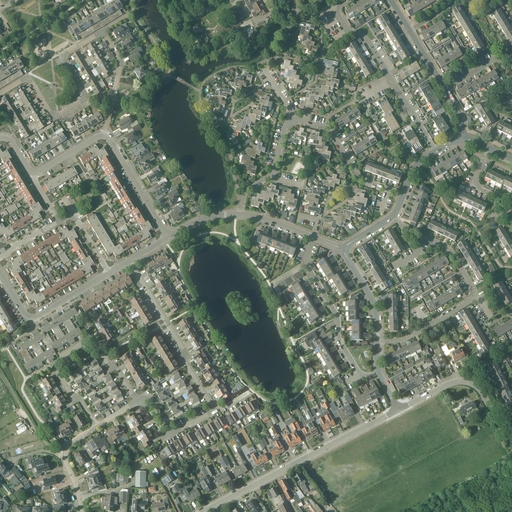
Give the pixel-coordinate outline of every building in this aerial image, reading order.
[(113,1),(118,10),(123,8),(121,5),(124,4),(121,0),(114,0),(113,1)] [(243,0),(245,2),(248,8),(250,11),(251,13),(253,16),(260,12),(262,16),(267,13),(259,0),(243,0)] [(371,7),(366,0),(365,0),(361,3),(365,10),(371,7)] [(421,0),(416,3),(421,11),(426,7),(421,0)] [(112,1),(107,3),(113,13),(118,10),(113,1),(112,1)] [(107,3),(103,6),(109,16),(113,13),(107,3)] [(365,10),(361,3),(356,6),(360,13),(365,10)] [(416,3),(411,6),(416,14),(421,11),(416,3)] [(103,6),(98,9),(104,19),(109,16),(103,6)] [(360,13),(356,6),(351,9),(355,16),(360,13)] [(416,14),(411,6),(406,9),(410,17),(416,14)] [(455,16),(463,12),(460,6),(452,11),(455,16)] [(503,15),(501,12),(505,10),(504,8),(492,15),(496,20),(503,15)] [(98,9),(94,12),(95,14),(100,22),(104,19),(98,9)] [(347,15),(345,16),(348,21),(349,20),(350,20),(354,17),(355,18),(356,18),(355,17),(355,16),(351,9),(345,12),(347,15)] [(466,17),(463,12),(455,16),(458,21),(466,17)] [(507,13),(503,15),(496,20),(499,25),(506,20),(504,17),(508,15),(507,13)] [(95,14),(90,17),(95,24),(100,22),(95,14)] [(381,24),(389,20),(385,14),(378,19),(381,24)] [(243,19),(240,15),(216,29),(220,37),(241,25),(239,21),(242,20),(243,22),(244,22),(243,19)] [(90,17),(86,19),(90,27),(95,24),(90,17)] [(469,22),(466,17),(458,21),(462,27),(469,22)] [(506,20),(499,25),(502,30),(509,26),(509,25),(507,22),(511,20),(510,18),(506,20)] [(86,19),(81,22),(86,30),(90,27),(86,19)] [(392,25),(389,20),(381,24),(384,30),(392,25)] [(306,29),(305,33),(309,34),(310,30),(314,31),(316,25),(312,24),(311,26),(309,25),(310,22),(303,21),(302,24),(300,23),(299,27),(301,28),(306,29)] [(436,25),(441,32),(446,29),(442,21),(436,25)] [(81,22),(76,25),(81,33),(86,30),(81,22)] [(469,22),(462,27),(465,32),(472,27),(469,22)] [(75,23),(68,27),(72,35),(75,33),(76,36),(81,33),(76,25),(75,23)] [(511,23),(509,25),(509,26),(502,30),(505,35),(511,31),(511,29),(511,27),(511,26),(511,23)] [(121,26),(112,32),(117,39),(119,37),(121,39),(125,37),(130,34),(128,29),(125,24),(121,27),(121,26)] [(392,25),(384,30),(387,35),(395,30),(392,25)] [(442,34),(441,32),(436,25),(431,28),(436,35),(437,38),(442,34)] [(475,32),(472,27),(465,32),(468,37),(475,32)] [(306,29),(301,28),(299,36),(300,36),(303,37),(304,37),(308,38),(308,37),(309,34),(305,33),(306,29)] [(431,28),(426,31),(431,38),(436,35),(431,28)] [(395,30),(387,35),(390,40),(398,36),(395,30)] [(431,38),(426,31),(421,34),(425,42),(431,38)] [(478,37),(475,32),(468,37),(471,42),(478,37)] [(131,37),(130,35),(125,38),(127,41),(120,45),(124,52),(133,46),(130,42),(134,40),(131,37)] [(304,37),(303,37),(300,36),(299,39),(301,40),(300,40),(300,43),(300,44),(301,44),(305,45),(306,46),(307,42),(311,43),(311,42),(312,38),(308,37),(308,38),(304,37)] [(398,36),(390,40),(394,45),(401,41),(398,36)] [(358,47),(356,44),(357,43),(357,44),(362,42),(359,37),(353,41),(354,42),(347,47),(350,52),(358,47)] [(482,42),(478,37),(471,42),(474,47),(482,42)] [(401,41),(394,45),(397,51),(404,46),(401,41)] [(306,46),(305,45),(304,49),(308,50),(309,50),(310,46),(314,47),(315,43),(311,42),(311,43),(307,42),(306,46)] [(485,48),(482,42),(474,47),(477,52),(481,50),(483,49),(485,48)] [(83,49),(85,53),(85,52),(86,52),(89,50),(91,53),(97,49),(94,43),(83,49)] [(363,44),(358,47),(350,52),(354,57),(361,53),(361,52),(359,49),(364,46),(363,44)] [(309,50),(308,50),(307,54),(312,55),(313,51),(317,52),(318,48),(314,47),(310,46),(309,50)] [(407,51),(404,46),(397,51),(400,56),(407,51)] [(140,47),(139,47),(133,51),(134,54),(128,57),(132,64),(141,58),(139,55),(143,52),(140,47)] [(453,52),(457,59),(463,56),(458,48),(453,52)] [(83,50),(72,56),(76,62),(82,58),(81,55),(85,53),(83,49),(83,50)] [(89,58),(88,58),(90,61),(101,54),(97,49),(91,53),(92,56),(89,58)] [(366,49),(361,52),(361,53),(354,57),(357,62),(364,58),(362,54),(367,51),(366,49)] [(407,51),(400,56),(403,61),(411,56),(407,51)] [(453,52),(448,55),(452,62),(457,59),(453,52)] [(101,54),(90,61),(92,64),(96,61),(97,64),(104,60),(101,54)] [(369,54),(364,58),(357,62),(360,68),(367,63),(365,60),(371,56),(369,54)] [(282,57),(282,58),(281,60),(284,61),(290,62),(290,66),(294,67),(295,63),(299,64),(300,58),(296,57),(296,59),(287,57),(288,55),(285,55),(284,58),(282,57)] [(448,55),(442,58),(447,65),(452,62),(448,55)] [(18,60),(17,58),(16,59),(14,60),(13,60),(12,61),(13,63),(18,71),(23,68),(18,60)] [(82,58),(76,62),(79,67),(90,61),(88,58),(84,61),(82,58)] [(447,65),(442,58),(437,61),(438,62),(442,69),(447,65)] [(331,67),(335,68),(335,66),(336,66),(337,66),(338,65),(338,63),(324,59),(322,65),(326,66),(325,70),(330,71),(331,67)] [(95,69),(97,72),(108,66),(104,60),(97,64),(99,67),(96,69),(95,69)] [(373,60),(367,63),(360,68),(363,73),(370,68),(368,65),(374,61),(373,60)] [(90,61),(79,67),(82,73),(83,73),(89,69),(87,66),(91,64),(92,64),(90,61)] [(290,66),(290,62),(284,61),(282,69),(284,69),(285,70),(288,70),(293,71),(294,67),(290,66)] [(413,64),(418,72),(421,70),(417,62),(413,64)] [(13,63),(9,66),(13,73),(18,71),(13,63)] [(413,64),(409,67),(414,74),(418,72),(413,64)] [(376,65),(370,68),(363,73),(366,78),(374,73),(371,70),(377,67),(376,65)] [(9,76),(4,68),(3,66),(0,68),(0,72),(4,79),(9,76)] [(9,66),(4,68),(9,76),(13,73),(9,66)] [(108,66),(97,72),(99,75),(103,73),(104,75),(104,76),(106,78),(111,75),(109,73),(111,71),(108,66)] [(330,71),(325,70),(324,74),(328,75),(329,75),(333,76),(334,72),(335,68),(331,67),(330,71)] [(414,74),(409,67),(405,69),(410,77),(414,74)] [(89,69),(83,73),(86,79),(97,72),(95,69),(91,72),(89,69)] [(137,72),(135,73),(137,77),(139,80),(146,76),(142,69),(140,70),(137,69),(137,70),(136,70),(137,71),(137,72)] [(410,77),(405,69),(402,71),(407,79),(410,77)] [(285,70),(285,73),(287,73),(286,78),(290,79),(291,75),(296,76),(297,72),(293,71),(288,70),(285,70)] [(402,71),(398,73),(403,81),(407,79),(402,71)] [(489,73),(489,74),(494,82),(494,81),(496,80),(499,78),(501,77),(498,72),(496,73),(494,71),(491,72),(489,73)] [(97,72),(86,79),(89,84),(96,80),(95,78),(98,75),(99,75),(97,72)] [(245,72),(243,78),(244,78),(243,82),(247,83),(251,84),(253,76),(248,75),(249,73),(245,72)] [(328,75),(327,79),(330,80),(331,80),(335,81),(336,81),(338,73),(334,72),(333,76),(329,75),(328,75)] [(403,81),(398,73),(394,76),(399,84),(403,81)] [(485,76),(484,76),(489,85),(494,82),(489,74),(485,76)] [(299,81),(300,77),(296,76),(291,75),(290,79),(289,83),(291,84),(291,83),(293,84),(294,84),(295,80),(299,81)] [(480,79),(485,87),(489,85),(484,76),(480,79)] [(240,77),(239,78),(237,77),(236,77),(235,78),(235,79),(235,80),(239,81),(238,85),(242,86),(246,87),(247,83),(243,82),(244,78),(243,78),(240,77)] [(475,82),(479,90),(480,90),(485,87),(480,79),(476,81),(475,82)] [(96,80),(89,84),(93,90),(104,84),(104,83),(102,80),(101,81),(99,82),(98,83),(96,80)] [(235,80),(234,84),(235,84),(233,88),(237,89),(241,90),(242,86),(238,85),(239,81),(235,80)] [(299,81),(295,80),(294,84),(293,84),(291,83),(291,84),(290,87),(292,87),(292,88),(296,89),(297,88),(300,89),(301,86),(303,82),(299,81)] [(331,80),(330,83),(330,84),(335,85),(334,89),(338,90),(340,82),(336,81),(335,81),(331,80)] [(422,91),(430,87),(427,83),(428,83),(427,82),(427,81),(422,84),(419,86),(420,88),(420,87),(422,91)] [(470,84),(475,92),(479,90),(475,82),(474,81),(470,84)] [(326,82),(325,86),(325,87),(330,88),(329,92),(331,93),(333,93),(334,89),(335,85),(330,84),(330,83),(326,82)] [(466,86),(465,87),(470,95),(471,95),(475,92),(470,84),(469,82),(466,83),(468,85),(466,86)] [(104,84),(93,90),(96,96),(103,92),(101,89),(106,86),(104,83),(104,84)] [(230,83),(229,87),(228,91),(232,92),(233,92),(236,93),(237,89),(233,88),(235,84),(234,84),(230,83)] [(221,89),(224,89),(225,89),(224,94),(228,95),(232,96),(233,92),(232,92),(228,91),(229,87),(224,85),(222,87),(221,89)] [(322,85),(320,89),(320,90),(325,91),(324,95),(328,96),(329,98),(330,97),(331,93),(329,92),(330,88),(325,87),(325,86),(322,85)] [(12,93),(11,93),(13,96),(17,94),(19,96),(26,92),(22,86),(22,87),(20,88),(12,93)] [(432,90),(430,87),(422,91),(424,95),(432,90)] [(461,89),(466,98),(470,95),(465,87),(461,89)] [(215,95),(218,96),(218,97),(223,97),(223,98),(227,99),(228,95),(224,94),(225,89),(224,89),(221,89),(220,88),(219,92),(216,91),(215,95)] [(317,88),(316,92),(316,93),(320,94),(319,98),(323,99),(324,95),(325,91),(320,90),(320,89),(317,88)] [(458,91),(456,92),(458,95),(461,100),(461,101),(466,98),(461,89),(459,88),(458,89),(457,89),(458,91)] [(265,97),(270,98),(271,95),(262,92),(263,90),(259,89),(257,96),(261,97),(260,100),(264,101),(265,97)] [(434,94),(432,90),(424,95),(427,99),(434,94)] [(312,91),(311,95),(311,96),(315,96),(314,101),(318,102),(319,98),(320,94),(316,93),(316,92),(312,91)] [(21,99),(16,101),(18,104),(29,98),(26,92),(19,96),(21,99)] [(11,93),(1,99),(4,105),(11,101),(9,98),(13,96),(11,93)] [(311,96),(311,95),(307,94),(306,98),(310,99),(309,103),(313,104),(314,101),(315,96),(311,96)] [(436,98),(434,94),(427,99),(429,103),(436,98)] [(223,98),(223,97),(218,97),(218,96),(215,95),(214,95),(212,104),(216,104),(217,105),(218,100),(222,102),(222,101),(223,98)] [(264,101),(260,100),(259,104),(263,105),(267,106),(269,102),(270,98),(265,97),(264,101)] [(379,105),(387,101),(385,97),(377,102),(379,105)] [(29,98),(18,104),(20,107),(24,105),(26,108),(33,103),(29,98)] [(310,99),(306,98),(305,102),(301,101),(299,107),(303,108),(304,106),(312,108),(313,104),(309,103),(310,99)] [(439,101),(436,98),(429,103),(431,106),(439,101)] [(216,105),(215,108),(220,109),(221,106),(225,106),(226,102),(222,101),(222,102),(218,100),(217,105),(216,105)] [(11,101),(4,105),(8,111),(18,104),(16,101),(12,104),(11,101)] [(389,104),(387,101),(379,105),(382,109),(389,104)] [(439,101),(431,106),(433,110),(441,105),(439,101)] [(263,105),(262,109),(267,110),(270,111),(271,111),(273,103),(269,102),(267,106),(263,105)] [(27,110),(23,113),(25,116),(36,109),(33,103),(26,108),(27,110)] [(476,108),(473,110),(476,115),(476,114),(479,113),(489,107),(491,105),(490,103),(485,106),(484,103),(482,105),(481,103),(480,103),(475,106),(476,108)] [(18,104),(8,111),(11,117),(18,112),(16,110),(20,107),(18,104)] [(392,108),(389,104),(382,109),(384,113),(392,108)] [(441,105),(433,110),(435,114),(443,109),(441,105)] [(479,113),(476,114),(479,119),(482,118),(490,113),(488,110),(490,109),(491,109),(492,109),(492,108),(491,105),(489,107),(479,113)] [(220,109),(215,108),(214,112),(214,113),(217,117),(222,119),(223,116),(226,117),(228,111),(224,110),(225,106),(221,106),(220,109)] [(265,118),(266,112),(270,113),(270,111),(267,110),(262,109),(258,108),(257,112),(262,113),(261,117),(265,118)] [(351,111),(356,119),(361,115),(357,108),(351,111)] [(381,114),(383,118),(386,116),(391,113),(392,113),(394,112),(392,108),(384,113),(381,114)] [(36,109),(25,116),(27,119),(31,116),(33,119),(40,115),(36,109)] [(445,113),(443,109),(435,114),(438,117),(441,115),(441,116),(445,113)] [(257,112),(254,111),(253,115),(257,116),(256,120),(260,121),(261,117),(262,113),(257,112)] [(356,119),(351,111),(346,114),(351,122),(356,119)] [(18,112),(11,117),(14,122),(25,116),(23,113),(19,115),(18,112)] [(98,113),(93,116),(98,124),(102,121),(98,113)] [(391,113),(386,116),(383,118),(386,122),(393,117),(391,113)] [(490,113),(482,118),(484,122),(493,117),(490,113)] [(249,114),(248,118),(252,119),(251,123),(255,124),(256,120),(257,116),(253,115),(249,114)] [(346,114),(341,117),(345,125),(351,122),(346,114)] [(34,121),(30,124),(32,127),(43,120),(40,115),(33,119),(34,121)] [(438,117),(433,120),(435,124),(443,119),(441,116),(441,115),(438,117)] [(25,116),(14,122),(18,128),(25,124),(23,121),(27,119),(25,116)] [(93,116),(88,119),(93,127),(98,124),(93,116)] [(493,117),(484,122),(487,127),(496,122),(494,119),(496,118),(494,116),(493,117)] [(87,117),(82,119),(84,121),(88,129),(93,127),(88,119),(87,117)] [(128,117),(118,123),(120,126),(120,127),(121,128),(122,130),(125,129),(127,127),(129,130),(142,122),(140,120),(137,122),(137,121),(132,124),(131,122),(131,120),(130,119),(128,117)] [(244,117),(243,120),(243,121),(247,122),(246,126),(249,127),(250,127),(251,123),(252,119),(248,118),(244,117)] [(345,125),(341,117),(335,121),(340,128),(345,125)] [(396,121),(393,117),(386,122),(388,126),(396,121)] [(239,119),(238,123),(238,124),(242,125),(242,129),(248,130),(249,127),(246,126),(247,122),(243,121),(243,120),(239,119)] [(445,123),(443,119),(435,124),(437,127),(445,123)] [(43,120),(32,127),(34,130),(38,127),(40,130),(47,126),(46,126),(45,124),(43,120)] [(84,121),(79,124),(84,132),(88,129),(84,121)] [(396,121),(388,126),(390,129),(398,125),(396,121)] [(77,125),(75,127),(79,135),(84,132),(79,124),(78,122),(76,123),(77,125)] [(234,122),(233,126),(233,127),(238,128),(237,132),(241,133),(242,129),(242,125),(238,124),(238,123),(234,122)] [(503,133),(507,125),(502,122),(498,130),(503,133)] [(447,126),(445,123),(437,127),(440,131),(447,126)] [(25,124),(18,128),(21,133),(32,127),(30,124),(26,126),(25,124)] [(233,127),(233,126),(229,125),(227,134),(232,135),(231,137),(235,138),(237,132),(238,128),(233,127)] [(400,128),(398,125),(390,129),(393,133),(400,128)] [(511,127),(507,125),(503,133),(508,135),(511,127)] [(450,130),(447,126),(440,131),(444,138),(449,135),(448,133),(447,132),(449,130),(450,130)] [(32,127),(21,133),(25,139),(32,135),(30,132),(34,130),(32,127)] [(75,127),(70,130),(74,138),(79,135),(75,127)] [(405,135),(413,131),(410,127),(402,131),(405,135)] [(300,128),(299,132),(299,133),(298,137),(302,138),(300,145),(301,145),(302,141),(305,142),(307,135),(306,134),(307,129),(305,128),(304,129),(300,128)] [(129,134),(124,138),(128,145),(130,144),(130,145),(131,146),(133,145),(136,143),(135,142),(134,141),(137,139),(133,132),(134,132),(132,129),(128,131),(130,134),(129,134)] [(310,130),(307,129),(306,134),(307,135),(305,142),(307,138),(310,139),(309,140),(313,141),(313,140),(317,141),(319,137),(320,133),(316,132),(316,131),(313,130),(312,136),(309,135),(310,130)] [(295,131),(294,135),(294,136),(293,140),(298,141),(297,141),(296,144),(300,145),(302,138),(298,137),(299,133),(299,132),(295,131)] [(413,131),(405,135),(407,139),(415,134),(413,131)] [(61,133),(56,136),(61,144),(66,141),(61,133)] [(377,143),(373,135),(372,133),(366,137),(368,138),(372,146),(377,143)] [(292,144),(296,145),(296,144),(297,141),(298,141),(293,140),(294,136),(294,135),(291,135),(290,134),(288,143),(287,146),(291,147),(292,144)] [(417,138),(415,134),(407,139),(409,143),(417,138)] [(56,136),(52,139),(56,146),(61,144),(56,136)] [(313,140),(313,141),(312,145),(316,146),(316,145),(321,146),(322,142),(323,138),(319,137),(317,141),(313,140)] [(368,138),(362,141),(367,149),(372,146),(368,138)] [(419,142),(417,138),(409,143),(411,147),(419,142)] [(46,139),(41,142),(42,144),(47,152),(52,149),(47,141),(46,139)] [(52,139),(47,141),(52,149),(56,146),(52,139)] [(367,149),(362,141),(357,145),(362,152),(367,149)] [(316,145),(316,146),(315,150),(319,150),(324,151),(324,147),(325,147),(326,143),(322,142),(321,146),(316,145)] [(419,142),(411,147),(414,150),(422,145),(419,142)] [(258,143),(257,147),(258,147),(257,151),(261,152),(264,153),(266,145),(258,143)] [(354,144),(355,146),(352,148),(356,155),(362,152),(357,145),(356,143),(354,144)] [(36,144),(31,147),(32,148),(38,158),(42,155),(38,147),(36,144)] [(42,144),(38,147),(42,155),(47,152),(42,144)] [(88,152),(92,160),(97,157),(100,162),(108,157),(105,152),(107,151),(104,147),(102,148),(103,149),(99,151),(98,151),(96,147),(97,147),(96,144),(91,147),(93,149),(88,152)] [(141,144),(140,145),(131,150),(136,157),(141,154),(142,157),(148,153),(147,150),(146,151),(141,144)] [(422,145),(414,150),(416,154),(424,149),(422,145)] [(253,146),(252,150),(253,150),(252,154),(256,155),(259,156),(261,152),(257,151),(258,147),(257,147),(253,146)] [(319,150),(318,154),(322,155),(326,156),(327,152),(328,152),(329,148),(325,147),(324,147),(324,151),(319,150)] [(0,159),(1,159),(4,164),(11,160),(11,159),(8,155),(10,153),(8,149),(5,151),(6,151),(2,153),(0,150),(0,149),(0,148),(0,159)] [(32,148),(25,152),(30,159),(31,158),(33,160),(38,158),(32,148)] [(456,148),(454,149),(458,155),(462,162),(468,159),(463,151),(460,154),(456,148)] [(256,155),(252,154),(253,150),(252,150),(248,149),(247,154),(244,153),(243,156),(247,157),(251,158),(255,159),(256,155)] [(451,151),(449,152),(453,158),(457,165),(462,162),(458,155),(454,149),(458,155),(454,157),(451,151)] [(88,152),(83,155),(88,162),(92,160),(88,152)] [(322,155),(321,159),(329,161),(331,153),(328,152),(327,152),(326,156),(322,155)] [(453,158),(449,160),(446,154),(444,155),(448,161),(452,168),(457,165),(453,158),(449,152),(453,158)] [(140,167),(143,171),(150,167),(151,165),(149,162),(150,160),(153,157),(151,153),(143,158),(144,160),(140,162),(140,164),(141,167),(140,167)] [(83,155),(79,158),(80,161),(83,165),(86,164),(86,163),(87,165),(88,164),(89,164),(88,162),(83,155)] [(247,157),(243,156),(241,164),(244,165),(245,165),(246,160),(250,162),(250,161),(251,158),(247,157)] [(100,162),(103,166),(110,162),(111,162),(108,157),(100,162)] [(448,161),(447,161),(444,163),(441,157),(439,158),(442,164),(447,171),(452,168),(448,161)] [(11,160),(4,164),(6,169),(14,164),(11,160)] [(245,165),(244,165),(243,168),(247,169),(248,170),(249,165),(253,167),(253,166),(254,162),(250,161),(250,162),(246,160),(245,165)] [(365,170),(371,173),(374,165),(375,163),(369,160),(368,162),(368,163),(365,162),(364,167),(366,168),(365,170)] [(442,164),(439,166),(436,160),(434,161),(437,167),(442,174),(447,171),(442,164)] [(110,162),(103,166),(106,171),(113,166),(111,162),(110,162)] [(437,167),(434,169),(433,168),(434,167),(432,163),(427,166),(430,172),(435,179),(435,178),(437,178),(442,174),(437,167)] [(14,164),(6,169),(9,173),(17,169),(14,164)] [(248,170),(247,169),(246,173),(251,175),(252,171),(256,172),(257,167),(253,166),(253,167),(249,165),(248,170)] [(374,165),(371,173),(376,175),(379,167),(378,166),(374,165)] [(113,166),(106,171),(109,176),(113,173),(114,172),(116,171),(113,166)] [(45,186),(42,187),(43,188),(46,193),(48,192),(48,191),(49,192),(77,175),(77,174),(79,173),(79,172),(76,168),(76,167),(73,169),(73,168),(71,168),(68,171),(66,168),(63,170),(65,172),(60,175),(57,177),(52,180),(51,178),(48,179),(49,182),(45,184),(45,185),(44,185),(45,186)] [(379,167),(376,175),(382,177),(385,169),(379,167)] [(160,178),(156,172),(158,171),(156,168),(151,171),(153,174),(147,177),(151,183),(160,178)] [(391,171),(385,169),(382,177),(388,179),(391,171)] [(18,170),(10,175),(13,180),(21,175),(18,170)] [(338,170),(337,176),(336,180),(340,181),(344,182),(346,174),(342,173),(342,171),(338,170)] [(491,181),(495,173),(489,170),(485,178),(491,181)] [(391,171),(388,179),(393,182),(396,173),(391,171)] [(109,176),(107,177),(110,181),(117,176),(114,172),(113,173),(109,176)] [(402,176),(396,173),(393,182),(399,184),(402,176)] [(500,176),(495,173),(491,181),(497,184),(500,176)] [(21,175),(13,180),(16,184),(23,180),(21,175)] [(333,175),(332,179),(331,183),(335,184),(339,185),(340,181),(336,180),(337,176),(333,175)] [(117,176),(110,181),(112,186),(120,181),(117,176)] [(505,178),(500,176),(497,184),(502,186),(506,178),(505,178)] [(506,178),(502,186),(503,185),(508,188),(511,180),(506,177),(505,178),(506,178)] [(159,186),(154,189),(158,197),(160,195),(162,198),(166,195),(165,193),(166,192),(168,190),(167,188),(164,184),(168,182),(165,178),(159,183),(160,185),(159,186)] [(328,178),(327,182),(326,186),(330,187),(334,188),(335,184),(331,183),(332,179),(328,178)] [(23,180),(16,184),(19,189),(26,184),(23,180)] [(120,181),(112,186),(115,190),(123,186),(120,181)] [(323,181),(322,184),(323,185),(321,189),(326,190),(325,190),(329,191),(330,187),(326,186),(327,182),(323,181)] [(26,184),(19,189),(21,194),(29,189),(26,184)] [(318,184),(317,188),(316,192),(321,193),(325,194),(325,190),(326,190),(321,189),(323,185),(322,184),(318,184)] [(123,186),(115,190),(118,195),(126,190),(123,186)] [(272,186),(271,189),(271,190),(270,194),(274,195),(278,196),(281,197),(282,193),(281,192),(282,187),(279,186),(278,192),(275,191),(276,187),(272,186)] [(317,188),(313,187),(310,186),(309,191),(312,192),(312,194),(312,195),(316,196),(320,197),(321,193),(316,192),(317,188)] [(361,194),(365,195),(366,191),(357,189),(358,187),(354,186),(352,192),(356,193),(355,197),(360,198),(361,194)] [(282,193),(281,197),(280,201),(284,202),(285,198),(286,198),(289,199),(290,195),(291,194),(291,191),(287,189),(287,194),(283,193),(285,187),(282,187),(281,192),(282,193)] [(419,192),(427,196),(429,190),(421,187),(420,190),(414,188),(413,190),(419,192)] [(267,188),(266,192),(266,193),(265,197),(269,198),(273,199),(274,195),(270,194),(271,190),(271,189),(267,188)] [(29,189),(21,194),(24,198),(32,194),(29,189)] [(126,190),(118,195),(121,200),(128,195),(126,190)] [(171,193),(168,194),(167,195),(168,198),(162,202),(166,209),(178,202),(175,197),(179,195),(175,190),(172,192),(171,193)] [(262,191),(261,195),(261,196),(260,200),(264,201),(268,202),(269,198),(265,197),(266,193),(266,192),(262,191)] [(419,192),(418,196),(412,194),(411,196),(417,198),(425,201),(427,196),(419,192)] [(462,202),(466,194),(460,192),(456,200),(462,202)] [(312,195),(312,194),(308,193),(306,202),(310,203),(311,198),(315,199),(316,196),(312,195)] [(32,194),(24,198),(27,203),(35,198),(32,194)] [(257,194),(256,198),(257,198),(255,203),(260,204),(259,204),(263,205),(264,201),(260,200),(261,196),(261,195),(257,194)] [(286,198),(285,198),(284,202),(288,203),(288,202),(292,203),(293,199),(294,199),(295,195),(291,194),(290,195),(289,199),(286,198)] [(360,198),(355,197),(355,201),(358,202),(359,202),(363,203),(363,199),(364,199),(365,195),(361,194),(360,198)] [(466,194),(462,202),(467,205),(471,197),(466,194)] [(128,195),(121,200),(124,204),(131,200),(128,195)] [(257,198),(256,198),(251,197),(250,200),(252,200),(250,206),(258,208),(259,204),(260,204),(255,203),(257,198)] [(476,200),(471,197),(467,205),(472,208),(476,200)] [(35,198),(27,203),(30,207),(37,203),(35,198)] [(305,205),(305,206),(313,207),(314,203),(318,204),(319,200),(315,199),(311,198),(310,203),(309,206),(305,205)] [(417,198),(415,202),(410,199),(409,201),(415,204),(415,203),(423,207),(425,201),(417,198)] [(288,202),(288,203),(287,207),(295,209),(297,200),(294,199),(293,199),(292,203),(288,202)] [(358,202),(358,205),(357,206),(365,208),(366,208),(368,200),(364,199),(363,199),(363,203),(359,202),(358,202)] [(131,200),(124,204),(126,209),(134,204),(131,200)] [(476,200),(472,208),(472,209),(477,212),(478,210),(482,202),(476,200)] [(482,202),(478,210),(483,213),(487,205),(482,202)] [(33,212),(28,215),(32,223),(37,220),(39,222),(43,219),(41,217),(39,214),(39,213),(40,213),(42,211),(43,212),(45,211),(43,207),(42,206),(40,208),(37,203),(30,207),(33,212)] [(313,207),(305,206),(304,210),(308,210),(316,212),(315,214),(319,215),(321,209),(317,208),(318,204),(314,203),(313,207)] [(415,203),(415,204),(413,207),(407,205),(406,207),(412,209),(420,212),(423,207),(415,203)] [(134,204),(126,209),(129,213),(131,213),(131,212),(137,209),(134,204)] [(183,207),(182,204),(173,209),(175,212),(169,215),(174,222),(184,216),(182,213),(185,211),(182,207),(183,207)] [(356,214),(359,214),(360,215),(361,211),(364,211),(365,208),(357,206),(358,205),(354,204),(353,208),(352,209),(357,210),(356,214)] [(349,207),(348,211),(348,212),(352,212),(351,217),(355,218),(358,218),(359,214),(356,214),(357,210),(352,209),(353,208),(349,207)] [(137,209),(131,212),(131,213),(134,217),(141,212),(138,208),(137,209)] [(412,209),(411,213),(405,210),(404,213),(410,215),(418,218),(420,212),(412,209)] [(344,210),(343,214),(343,215),(347,216),(346,220),(349,220),(350,220),(351,217),(352,212),(348,212),(348,211),(344,210)] [(141,212),(134,217),(136,222),(144,217),(141,212)] [(92,213),(86,217),(88,219),(87,220),(90,225),(87,226),(89,230),(91,228),(99,240),(96,242),(98,245),(101,244),(107,253),(105,254),(107,258),(110,257),(109,257),(109,256),(112,254),(113,254),(115,257),(114,258),(116,260),(120,258),(119,256),(124,253),(119,245),(114,248),(113,247),(107,235),(104,231),(94,215),(93,216),(92,213)] [(338,217),(342,218),(341,223),(345,223),(348,224),(349,220),(346,220),(347,216),(343,215),(343,214),(339,213),(338,217)] [(28,215),(23,218),(28,226),(32,223),(28,215)] [(411,222),(410,225),(415,228),(415,227),(416,223),(418,218),(410,215),(409,218),(403,216),(403,217),(402,218),(408,221),(411,222)] [(334,216),(333,220),(333,221),(337,221),(336,226),(337,226),(339,226),(340,227),(341,223),(342,218),(338,217),(334,216)] [(144,217),(136,222),(139,226),(147,222),(144,217)] [(437,223),(436,223),(433,222),(435,218),(433,217),(427,228),(433,231),(437,223)] [(442,226),(438,224),(439,224),(438,224),(440,220),(441,218),(439,217),(438,219),(436,223),(437,223),(433,231),(438,234),(442,226)] [(23,218),(19,221),(23,228),(28,226),(23,218)] [(17,219),(13,222),(14,224),(19,231),(23,228),(19,221),(17,219)] [(335,229),(336,229),(338,231),(339,230),(339,228),(339,226),(337,226),(336,226),(337,221),(333,221),(333,220),(329,219),(328,223),(333,224),(331,228),(332,228),(335,229)] [(444,236),(447,229),(447,228),(444,227),(444,226),(445,225),(445,224),(446,223),(446,222),(446,221),(446,220),(445,219),(444,222),(443,222),(442,226),(438,234),(444,236)] [(142,231),(137,234),(142,241),(142,242),(147,239),(148,241),(152,238),(151,236),(150,236),(148,233),(148,232),(152,230),(152,231),(155,229),(152,225),(150,226),(147,222),(139,226),(142,231)] [(331,234),(334,235),(334,234),(335,229),(332,228),(331,228),(333,224),(328,223),(324,222),(322,230),(327,231),(326,233),(331,234)] [(14,224),(9,226),(14,234),(19,231),(14,224)] [(2,225),(0,225),(0,236),(2,235),(4,235),(6,239),(5,239),(6,241),(10,239),(9,237),(14,234),(9,226),(5,229),(2,225)] [(444,236),(449,239),(453,231),(452,231),(449,229),(451,226),(449,225),(447,228),(447,229),(444,236)] [(62,231),(58,233),(58,234),(62,241),(67,238),(70,243),(77,239),(78,238),(75,234),(77,232),(74,228),(72,230),(69,232),(68,232),(66,229),(67,228),(65,226),(61,228),(62,231)] [(458,234),(455,232),(456,228),(454,227),(453,231),(452,231),(453,231),(449,239),(455,242),(458,234)] [(498,237),(506,233),(502,227),(495,232),(496,233),(498,237)] [(261,245),(266,230),(264,229),(262,234),(256,232),(252,241),(261,245)] [(387,239),(395,234),(392,229),(386,233),(384,234),(387,237),(383,240),(384,241),(388,239),(387,239)] [(266,230),(261,245),(265,246),(269,237),(267,236),(269,231),(266,230)] [(269,237),(265,246),(270,248),(276,233),(273,232),(271,238),(269,237)] [(278,234),(276,233),(270,248),(274,250),(278,240),(276,239),(278,234)] [(506,233),(498,237),(501,243),(509,238),(506,233)] [(58,234),(53,236),(58,244),(62,241),(58,234)] [(137,234),(133,237),(137,244),(142,241),(137,234)] [(387,239),(388,239),(389,242),(386,244),(387,246),(391,244),(398,239),(395,234),(387,239)] [(53,236),(48,240),(51,245),(52,247),(58,244),(53,236)] [(280,241),(278,240),(274,250),(279,252),(285,237),(282,236),(280,241)] [(133,237),(128,239),(132,247),(137,244),(133,237)] [(287,238),(285,237),(279,252),(284,253),(287,244),(285,243),(287,238)] [(468,246),(467,245),(465,242),(469,240),(468,238),(464,240),(457,245),(460,250),(468,246)] [(511,243),(509,238),(501,243),(504,248),(511,243)] [(77,239),(70,243),(73,248),(80,243),(77,239)] [(128,239),(123,242),(128,250),(132,247),(128,239)] [(289,245),(287,244),(284,253),(288,255),(294,240),(291,239),(289,245)] [(391,244),(393,248),(389,250),(390,252),(394,249),(401,245),(398,239),(391,244)] [(46,241),(42,243),(46,251),(51,248),(50,246),(46,241)] [(123,242),(119,245),(124,253),(128,250),(123,242)] [(42,243),(37,246),(42,254),(46,251),(42,243)] [(80,243),(73,248),(75,252),(83,248),(80,243)] [(468,246),(460,250),(463,255),(471,251),(471,250),(469,247),(472,245),(471,243),(467,245),(468,246)] [(361,255),(369,250),(366,245),(358,249),(361,255)] [(394,249),(396,253),(392,255),(393,257),(397,255),(397,254),(403,251),(404,250),(401,245),(394,249)] [(37,246),(33,249),(37,256),(42,254),(37,246)] [(83,248),(75,252),(78,257),(86,252),(83,248)] [(471,251),(463,255),(466,261),(474,256),(474,255),(472,252),(475,250),(474,249),(474,248),(471,250),(471,251)] [(33,249),(28,252),(32,259),(37,256),(33,249)] [(369,250),(361,255),(364,260),(372,255),(369,250)] [(28,252),(23,254),(29,263),(30,262),(30,261),(32,259),(28,252)] [(86,252),(78,257),(81,262),(89,257),(86,252)] [(477,253),(474,255),(474,256),(466,261),(469,266),(477,261),(475,257),(478,255),(477,253)] [(23,254),(19,257),(23,265),(26,263),(27,264),(29,263),(23,254)] [(163,255),(160,257),(165,266),(169,264),(173,262),(169,256),(170,256),(168,254),(166,256),(165,255),(164,256),(163,255)] [(375,261),(372,255),(364,260),(368,265),(375,261)] [(318,264),(321,268),(336,259),(337,258),(335,256),(328,261),(327,259),(324,260),(323,258),(317,261),(318,264)] [(9,268),(6,269),(9,273),(11,272),(14,277),(21,273),(21,272),(18,268),(23,265),(19,257),(16,259),(14,260),(13,258),(8,260),(10,263),(11,262),(13,266),(13,267),(12,267),(9,269),(9,268)] [(84,266),(79,269),(84,277),(89,274),(90,276),(94,273),(93,271),(92,272),(90,268),(90,267),(93,265),(94,266),(96,265),(94,261),(94,260),(92,262),(89,257),(81,262),(84,266)] [(160,257),(155,260),(161,269),(165,266),(160,257)] [(449,264),(445,257),(439,260),(444,267),(449,264)] [(337,261),(336,259),(321,268),(323,272),(332,267),(330,265),(335,262),(337,261)] [(477,261),(469,266),(472,271),(480,266),(478,263),(482,261),(481,261),(480,259),(477,261)] [(155,260),(151,263),(156,272),(161,269),(155,260)] [(444,267),(439,260),(434,263),(439,270),(444,267)] [(368,265),(366,266),(370,271),(377,266),(374,262),(375,261),(368,265)] [(148,269),(145,271),(149,276),(151,275),(152,277),(153,277),(155,276),(156,275),(154,273),(156,272),(151,263),(147,265),(148,266),(147,267),(148,269)] [(434,263),(429,266),(434,274),(439,270),(434,263)] [(483,264),(480,266),(472,271),(476,276),(483,271),(481,268),(485,266),(483,264)] [(333,269),(332,267),(323,272),(326,277),(341,267),(340,265),(338,266),(333,269)] [(380,272),(377,266),(370,271),(373,276),(380,272)] [(434,274),(429,266),(424,269),(429,277),(434,274)] [(341,267),(326,277),(328,281),(331,279),(337,276),(336,274),(340,271),(343,269),(341,267)] [(79,269),(75,272),(79,280),(84,277),(79,269)] [(424,269),(419,272),(423,280),(429,277),(424,269)] [(483,271),(476,276),(479,281),(486,277),(484,273),(488,271),(486,269),(483,271)] [(75,272),(70,275),(75,282),(79,280),(75,272)] [(380,272),(373,276),(376,281),(383,277),(380,272)] [(419,272),(414,275),(418,283),(423,280),(419,272)] [(21,273),(14,277),(17,282),(24,277),(21,273)] [(337,276),(331,279),(334,283),(347,275),(346,273),(341,276),(339,274),(337,276)] [(336,288),(345,282),(343,280),(348,277),(350,276),(349,274),(347,275),(334,283),(336,288)] [(70,275),(65,277),(70,285),(75,282),(70,275)] [(413,286),(418,283),(414,275),(409,278),(409,279),(413,286)] [(122,280),(120,281),(125,288),(133,284),(128,276),(126,277),(126,276),(124,277),(124,278),(123,279),(123,278),(121,279),(122,280)] [(24,277),(17,282),(19,286),(27,282),(24,277)] [(65,277),(61,280),(65,288),(70,285),(65,277)] [(383,277),(376,281),(379,287),(386,282),(383,277)] [(406,290),(407,289),(408,289),(413,286),(409,279),(409,278),(403,282),(401,283),(402,284),(403,287),(406,290)] [(56,283),(61,291),(65,288),(61,280),(56,283)] [(164,280),(155,286),(158,290),(167,285),(164,280)] [(345,282),(336,288),(339,292),(355,282),(353,280),(351,281),(346,284),(345,282)] [(503,286),(504,286),(507,284),(506,282),(502,284),(500,280),(493,285),(496,290),(503,286)] [(114,284),(112,285),(117,293),(125,288),(120,281),(118,282),(118,281),(116,282),(117,283),(116,283),(115,283),(114,284)] [(27,282),(19,286),(22,291),(30,286),(27,282)] [(292,288),(289,290),(292,294),(308,284),(307,282),(306,282),(302,285),(301,283),(292,288)] [(355,282),(339,292),(341,296),(350,291),(348,289),(353,286),(356,284),(355,282)] [(384,293),(389,290),(388,289),(390,288),(386,282),(379,287),(382,292),(383,292),(384,293)] [(52,286),(51,286),(56,294),(61,291),(56,283),(54,284),(52,286)] [(308,284),(292,294),(294,298),(295,298),(306,291),(304,289),(309,286),(311,285),(310,283),(308,284)] [(167,285),(158,290),(161,295),(170,290),(171,289),(169,284),(167,285)] [(106,289),(104,290),(109,298),(117,293),(112,285),(110,286),(108,287),(109,287),(108,288),(107,287),(106,288),(106,289)] [(30,286),(22,291),(25,295),(32,291),(30,286)] [(453,289),(457,296),(462,293),(458,287),(458,286),(453,289)] [(503,286),(496,290),(499,295),(507,291),(510,289),(509,287),(505,289),(504,286),(503,286)] [(45,290),(49,298),(54,295),(54,294),(51,289),(50,287),(45,289),(45,290)] [(306,291),(295,298),(297,302),(315,291),(314,289),(312,290),(307,293),(306,291)] [(453,289),(447,292),(452,300),(457,296),(453,289)] [(45,290),(40,293),(45,300),(49,298),(45,290)] [(98,294),(96,295),(101,303),(109,298),(104,290),(103,291),(102,291),(100,292),(101,292),(100,293),(99,292),(98,293),(98,294)] [(170,290),(161,295),(164,300),(173,294),(170,290)] [(25,295),(28,300),(26,302),(28,306),(31,304),(30,303),(34,301),(35,302),(37,305),(36,306),(37,308),(41,305),(40,303),(45,300),(40,293),(35,296),(32,291),(25,295)] [(315,291),(297,302),(300,307),(311,300),(310,297),(315,294),(316,293),(315,291)] [(507,291),(499,295),(502,300),(510,296),(511,295),(511,292),(509,294),(507,291)] [(447,292),(442,295),(447,303),(452,300),(447,292)] [(173,294),(164,300),(167,305),(176,299),(173,294)] [(90,299),(89,300),(93,308),(101,303),(96,295),(95,296),(94,295),(93,296),(93,297),(92,298),(92,297),(90,298),(90,299)] [(442,295),(437,298),(442,306),(447,303),(442,295)] [(348,307),(364,307),(364,302),(360,302),(360,303),(358,303),(358,302),(357,302),(357,301),(358,300),(356,296),(349,300),(350,302),(346,302),(346,307),(348,307)] [(511,301),(511,299),(510,296),(502,301),(505,306),(511,301)] [(311,300),(300,307),(302,311),(318,301),(320,300),(319,297),(317,299),(312,302),(311,300)] [(138,298),(130,302),(135,310),(143,306),(142,304),(143,303),(142,302),(141,302),(141,301),(140,299),(140,300),(138,298)] [(176,299),(167,305),(169,309),(180,302),(178,298),(176,299)] [(437,298),(432,302),(437,309),(442,306),(437,298)] [(81,304),(80,305),(85,313),(93,308),(89,300),(87,301),(86,300),(84,301),(85,302),(84,302),(82,303),(81,304)] [(318,301),(302,311),(305,315),(308,313),(316,308),(315,306),(320,303),(321,302),(320,300),(318,301)] [(180,302),(169,309),(172,314),(183,307),(180,302)] [(437,309),(432,302),(427,305),(431,312),(437,309)] [(7,304),(0,307),(0,314),(6,311),(4,308),(8,306),(7,304)] [(143,306),(135,310),(140,318),(148,314),(147,312),(148,311),(147,310),(146,310),(145,309),(146,309),(145,307),(144,307),(143,306)] [(316,308),(308,313),(308,314),(310,317),(310,318),(324,309),(325,308),(324,306),(322,307),(317,310),(316,308)] [(72,317),(75,316),(78,321),(81,319),(84,317),(80,310),(77,312),(75,308),(71,310),(70,309),(71,309),(70,307),(67,309),(72,317)] [(310,318),(308,319),(311,325),(316,322),(315,320),(321,316),(320,314),(326,310),(325,308),(324,309),(310,318)] [(72,324),(69,319),(72,317),(67,309),(64,310),(66,312),(67,313),(63,315),(70,326),(73,324),(72,324)] [(462,319),(470,315),(467,309),(457,315),(460,320),(462,319)] [(6,311),(0,314),(0,319),(1,320),(12,313),(15,311),(15,310),(13,310),(7,313),(6,311)] [(12,313),(1,320),(3,325),(11,320),(10,317),(14,315),(12,313)] [(63,315),(60,317),(59,316),(60,316),(58,314),(56,316),(61,324),(64,322),(67,327),(67,328),(70,326),(63,315)] [(148,314),(140,318),(145,326),(153,321),(152,320),(152,319),(151,318),(150,317),(151,317),(150,315),(149,315),(148,314)] [(473,320),(470,315),(462,319),(465,324),(473,320)] [(56,316),(53,317),(54,319),(55,319),(55,320),(52,322),(58,333),(61,331),(58,326),(61,324),(56,316)] [(181,323),(179,324),(182,329),(192,323),(189,318),(181,323)] [(97,329),(106,324),(103,319),(94,324),(97,329)] [(3,325),(0,326),(3,331),(6,329),(18,322),(17,320),(13,323),(11,320),(3,325)] [(473,320),(465,324),(468,329),(476,325),(473,320)] [(52,322),(49,324),(48,323),(47,321),(44,322),(50,331),(52,329),(55,334),(55,335),(58,333),(52,322)] [(18,322),(6,329),(9,334),(17,329),(15,327),(19,324),(18,322)] [(47,340),(50,338),(47,333),(50,331),(44,322),(42,324),(43,326),(44,327),(41,329),(47,340)] [(192,323),(182,329),(184,333),(194,327),(192,323)] [(76,337),(80,335),(80,336),(81,338),(84,337),(79,328),(76,330),(73,325),(73,324),(70,326),(76,337)] [(109,329),(106,324),(97,329),(100,334),(109,329)] [(505,324),(499,327),(504,335),(504,334),(507,333),(510,336),(511,335),(509,331),(505,324)] [(479,330),(476,325),(468,329),(472,334),(479,330)] [(73,344),(75,342),(74,340),(73,339),(76,337),(70,326),(67,328),(70,333),(67,335),(73,344)] [(194,327),(184,333),(185,334),(187,338),(196,333),(197,332),(194,327)] [(499,327),(494,331),(500,340),(504,338),(505,339),(507,338),(504,334),(504,335),(499,327)] [(47,340),(41,329),(40,329),(42,332),(39,334),(38,333),(39,333),(38,331),(35,332),(40,341),(43,339),(46,344),(46,345),(49,343),(47,340)] [(111,333),(109,329),(100,334),(103,339),(114,332),(114,331),(111,333)] [(482,335),(479,330),(472,334),(472,336),(475,340),(482,335)] [(65,344),(68,342),(69,343),(70,345),(73,344),(67,335),(65,336),(62,332),(61,331),(58,333),(65,344)] [(38,350),(41,348),(40,347),(37,342),(40,341),(35,332),(32,334),(34,336),(34,337),(31,339),(38,350)] [(114,332),(103,339),(105,343),(117,336),(114,332)] [(322,339),(320,341),(318,338),(317,339),(316,337),(317,337),(314,332),(305,337),(306,339),(305,340),(304,342),(308,347),(310,348),(311,347),(314,350),(316,349),(330,341),(328,338),(324,341),(322,339)] [(61,351),(64,349),(63,347),(62,347),(62,346),(65,344),(58,333),(55,335),(56,335),(59,340),(56,342),(61,351)] [(196,333),(187,338),(188,338),(190,343),(199,337),(196,333)] [(482,335),(475,340),(478,345),(485,340),(482,335)] [(159,336),(152,341),(156,349),(164,344),(163,342),(164,342),(163,340),(162,341),(162,340),(162,339),(161,338),(159,336)] [(26,337),(24,339),(29,348),(31,346),(34,351),(35,351),(38,350),(31,339),(28,341),(27,340),(28,340),(26,337)] [(199,337),(190,343),(193,347),(202,342),(199,337)] [(56,354),(54,351),(57,349),(58,350),(57,350),(59,352),(61,351),(56,342),(53,343),(52,341),(50,338),(47,340),(49,343),(56,354)] [(29,354),(26,349),(29,348),(24,339),(21,341),(22,343),(23,343),(23,344),(20,346),(22,349),(20,351),(19,351),(20,353),(23,358),(26,356),(29,355),(29,354)] [(488,345),(485,340),(478,345),(481,350),(488,345)] [(331,343),(330,341),(316,349),(319,353),(327,348),(326,346),(331,343)] [(202,342),(193,347),(196,352),(205,347),(202,342)] [(411,344),(415,352),(421,349),(417,342),(411,344)] [(49,343),(46,345),(49,350),(47,352),(52,360),(55,359),(53,357),(52,356),(56,354),(49,343)] [(164,344),(156,349),(161,357),(169,352),(168,350),(169,350),(168,348),(167,348),(166,348),(167,347),(166,345),(165,346),(164,344)] [(411,344),(406,347),(410,355),(415,352),(411,344)] [(436,346),(441,356),(445,355),(439,344),(436,346)] [(492,351),(488,345),(481,350),(482,352),(484,355),(486,354),(492,351)] [(329,352),(336,348),(335,346),(334,347),(329,350),(327,348),(319,353),(321,357),(329,352)] [(197,357),(194,359),(197,364),(206,358),(204,355),(205,354),(204,352),(208,350),(206,347),(202,350),(195,354),(197,357)] [(406,347),(401,350),(404,358),(410,355),(406,347)] [(458,349),(455,351),(460,359),(464,357),(465,355),(464,353),(462,353),(462,352),(462,351),(463,350),(461,348),(460,347),(458,348),(458,349)] [(44,361),(48,359),(48,360),(49,362),(52,360),(47,352),(44,353),(41,348),(38,350),(44,361)] [(329,352),(321,357),(324,361),(332,356),(331,354),(334,352),(336,351),(338,350),(336,348),(329,352)] [(35,351),(35,352),(38,357),(35,358),(41,367),(43,366),(42,364),(41,363),(44,361),(38,350),(35,351)] [(404,358),(401,350),(395,353),(399,360),(404,358)] [(460,359),(455,351),(453,352),(449,354),(454,362),(460,359)] [(169,352),(161,357),(166,365),(174,360),(173,358),(174,357),(173,356),(172,356),(171,355),(172,355),(171,353),(170,354),(169,352)] [(123,359),(122,360),(124,363),(133,358),(130,353),(122,358),(123,359)] [(399,360),(395,353),(390,355),(394,363),(399,360)] [(332,356),(324,361),(326,365),(340,357),(341,356),(340,354),(338,355),(333,358),(332,356)] [(33,368),(36,366),(37,367),(38,369),(41,367),(35,358),(33,360),(30,355),(29,355),(26,356),(33,368)] [(384,358),(388,366),(394,363),(390,355),(384,358)] [(26,356),(23,358),(24,358),(27,364),(24,366),(29,374),(32,372),(31,370),(30,371),(30,370),(33,368),(26,356)] [(341,359),(340,357),(326,365),(329,370),(337,365),(336,362),(341,359)] [(442,357),(436,359),(437,361),(435,363),(437,368),(440,366),(441,368),(446,366),(442,357)] [(133,358),(124,363),(127,368),(136,363),(133,358)] [(206,358),(197,364),(200,369),(204,366),(205,369),(212,365),(210,363),(209,361),(208,362),(206,358)] [(95,359),(83,367),(85,369),(90,366),(94,372),(100,368),(98,365),(99,365),(97,362),(95,359)] [(174,360),(166,365),(171,373),(179,368),(178,366),(178,365),(177,364),(176,363),(177,363),(176,361),(175,361),(174,360)] [(337,365),(329,370),(331,374),(347,365),(345,362),(344,363),(338,367),(337,365)] [(136,363),(127,368),(130,373),(139,367),(136,363)] [(491,373),(499,369),(496,363),(488,367),(491,373)] [(207,372),(203,374),(206,379),(215,373),(213,370),(214,369),(212,365),(205,369),(207,372)] [(347,365),(331,374),(329,375),(332,381),(339,377),(338,376),(342,373),(341,371),(346,368),(348,367),(347,365)] [(430,366),(430,367),(427,368),(428,371),(423,373),(427,381),(433,378),(431,375),(434,374),(434,373),(430,366)] [(76,371),(71,374),(72,377),(74,380),(75,380),(75,379),(76,382),(83,378),(79,373),(85,369),(83,367),(81,368),(76,371)] [(94,372),(88,375),(90,378),(95,375),(99,380),(105,376),(103,374),(104,373),(103,371),(100,367),(100,368),(94,372)] [(139,367),(130,373),(133,377),(141,372),(139,367)] [(499,369),(491,373),(494,379),(502,375),(499,369)] [(177,371),(164,379),(166,382),(172,379),(175,384),(181,380),(180,378),(181,377),(179,375),(177,371)] [(141,372),(133,377),(135,382),(144,377),(141,372)] [(215,373),(206,379),(209,384),(213,382),(215,384),(216,384),(221,381),(219,378),(218,376),(217,377),(215,373)] [(423,373),(418,376),(422,384),(427,381),(423,373)] [(99,380),(97,381),(99,385),(104,381),(107,387),(113,383),(112,380),(113,380),(111,377),(109,374),(105,376),(99,380)] [(76,382),(78,386),(79,388),(80,388),(82,391),(84,389),(88,387),(84,381),(90,378),(88,375),(83,378),(76,382)] [(505,380),(502,375),(494,379),(497,384),(505,380)] [(44,377),(38,380),(40,383),(41,385),(42,384),(44,387),(53,382),(50,377),(47,379),(45,376),(44,377)] [(422,384),(418,376),(413,379),(417,386),(422,384)] [(144,377),(135,382),(137,385),(139,384),(139,386),(140,386),(141,388),(149,384),(147,381),(144,377)] [(164,379),(152,386),(154,390),(156,392),(158,394),(164,391),(161,385),(166,382),(164,379)] [(417,386),(413,379),(407,381),(412,389),(417,386)] [(175,384),(170,388),(171,391),(172,390),(177,387),(178,390),(180,393),(183,391),(187,389),(185,386),(186,386),(184,383),(182,380),(181,380),(175,384)] [(216,387),(212,389),(215,395),(225,389),(227,387),(222,380),(221,381),(216,384),(215,384),(216,387)] [(505,380),(497,384),(499,389),(499,390),(500,389),(500,390),(507,386),(508,386),(505,380)] [(88,387),(84,389),(86,392),(88,395),(88,394),(90,397),(96,393),(93,388),(99,385),(97,381),(88,387)] [(407,381),(402,384),(406,392),(412,389),(407,381)] [(44,387),(41,389),(44,393),(46,393),(48,396),(53,392),(51,390),(56,387),(53,382),(44,387)] [(107,387),(102,390),(104,393),(109,390),(112,395),(119,391),(117,389),(118,388),(116,386),(114,382),(113,383),(107,387)] [(372,390),(376,399),(383,395),(380,389),(377,391),(373,383),(371,384),(374,389),(372,390)] [(364,385),(372,401),(373,404),(378,402),(376,399),(372,390),(369,392),(367,386),(366,384),(364,385)] [(406,392),(402,384),(397,387),(401,395),(406,392)] [(372,401),(364,385),(361,387),(362,389),(365,394),(363,395),(368,404),(372,401)] [(180,393),(178,394),(180,397),(185,394),(189,399),(195,395),(194,393),(194,392),(193,390),(191,386),(187,388),(187,389),(183,391),(180,393)] [(507,386),(500,390),(500,389),(499,390),(502,396),(510,392),(507,386)] [(158,394),(157,395),(159,398),(161,401),(161,400),(163,403),(166,401),(170,399),(169,399),(168,396),(166,394),(171,391),(170,388),(164,391),(158,394)] [(225,389),(215,395),(218,399),(222,397),(224,400),(225,399),(230,396),(229,393),(228,392),(227,392),(225,389)] [(357,389),(355,390),(363,406),(368,404),(363,395),(361,396),(358,391),(357,389)] [(90,397),(89,397),(91,401),(93,403),(95,405),(102,402),(98,396),(104,393),(102,390),(96,393),(90,397)] [(363,406),(355,390),(352,391),(353,393),(356,398),(354,400),(359,408),(363,406)] [(112,395),(107,398),(109,401),(114,398),(118,404),(124,400),(122,397),(123,397),(119,391),(112,395)] [(511,396),(510,392),(502,396),(505,402),(511,397),(511,396)] [(54,394),(49,397),(50,400),(51,400),(54,404),(63,399),(61,394),(56,397),(54,394)] [(170,399),(166,401),(168,404),(169,407),(170,407),(171,409),(172,409),(178,406),(175,400),(180,397),(178,394),(175,396),(169,399),(170,399)] [(342,408),(348,419),(351,417),(351,416),(353,415),(349,407),(353,404),(348,394),(343,397),(346,402),(344,403),(345,406),(342,408)] [(189,399),(183,402),(185,405),(191,402),(194,408),(200,404),(198,401),(199,401),(198,398),(196,395),(195,395),(189,399)] [(95,405),(94,406),(96,409),(98,412),(99,411),(100,414),(107,410),(103,405),(109,401),(107,398),(102,402),(95,405)] [(63,399),(54,404),(56,408),(55,409),(56,410),(58,413),(63,410),(65,409),(63,406),(66,404),(63,399)] [(251,401),(248,403),(254,412),(256,415),(257,415),(256,413),(259,411),(257,407),(260,405),(259,404),(257,400),(252,403),(251,401)] [(172,409),(171,410),(173,413),(174,416),(175,415),(177,418),(183,414),(180,409),(185,405),(183,402),(178,406),(172,409)] [(473,402),(460,408),(463,415),(476,408),(473,402)] [(246,406),(244,407),(250,416),(254,414),(255,416),(256,415),(254,412),(248,403),(246,405),(246,406)] [(333,403),(328,405),(330,408),(332,412),(336,410),(342,421),(344,420),(345,420),(348,419),(342,408),(339,409),(338,407),(335,408),(333,403)] [(71,406),(65,410),(68,415),(74,411),(71,406)] [(242,407),(239,409),(244,418),(244,417),(245,418),(246,417),(247,420),(245,421),(247,424),(248,423),(248,424),(249,423),(250,423),(247,418),(250,416),(244,407),(243,408),(242,407)] [(237,412),(235,413),(240,420),(243,418),(244,418),(239,409),(236,410),(237,412)] [(328,412),(322,415),(329,428),(331,427),(332,426),(333,427),(334,426),(334,425),(335,425),(332,419),(328,412)] [(462,417),(459,412),(455,414),(458,419),(461,425),(465,423),(462,417)] [(77,417),(73,419),(79,428),(85,424),(79,413),(76,415),(77,417)] [(233,413),(230,414),(235,423),(240,420),(235,413),(233,414),(233,413)] [(132,414),(126,418),(128,420),(129,420),(130,421),(132,424),(141,419),(138,414),(135,416),(133,414),(132,414)] [(228,417),(226,418),(230,426),(235,423),(230,414),(227,416),(228,417)] [(274,425),(278,423),(274,414),(269,417),(274,425)] [(322,418),(321,419),(318,420),(323,431),(324,431),(325,431),(327,430),(327,429),(329,428),(322,415),(320,416),(322,418)] [(220,417),(217,419),(223,428),(228,425),(223,417),(221,419),(220,417)] [(132,424),(129,426),(133,431),(134,430),(136,433),(141,429),(142,429),(140,426),(141,426),(144,424),(141,419),(132,424)] [(215,422),(214,423),(218,431),(223,428),(217,419),(215,421),(215,422)] [(66,424),(62,426),(68,435),(73,432),(70,428),(73,426),(69,420),(67,422),(65,422),(66,424)] [(211,423),(208,425),(213,433),(218,431),(214,423),(212,424),(211,423)] [(307,427),(312,436),(315,435),(316,435),(317,434),(318,433),(312,423),(310,424),(309,425),(307,426),(307,427)] [(206,427),(204,429),(209,436),(213,433),(208,425),(206,426),(206,427)] [(57,428),(54,429),(57,435),(60,433),(63,438),(68,435),(62,426),(59,428),(59,427),(57,428)] [(117,426),(112,429),(117,439),(119,442),(124,439),(125,439),(127,438),(127,437),(125,435),(122,430),(120,431),(117,426)] [(312,436),(307,427),(307,428),(303,430),(301,431),(302,432),(303,434),(306,440),(307,439),(308,439),(309,439),(309,438),(310,438),(312,436)] [(107,432),(107,433),(108,435),(110,437),(107,439),(111,446),(115,444),(114,443),(115,442),(114,441),(114,440),(117,439),(112,429),(107,432)] [(141,429),(136,433),(137,435),(136,436),(139,441),(142,440),(150,434),(148,430),(144,432),(142,429),(141,429)] [(202,429),(199,430),(204,439),(209,436),(204,429),(203,430),(202,429)] [(197,433),(195,434),(199,442),(204,439),(199,430),(196,432),(197,433)] [(290,435),(295,446),(297,445),(298,444),(299,444),(300,443),(301,442),(298,437),(295,432),(290,435)] [(189,433),(186,435),(192,444),(193,446),(198,443),(196,441),(192,433),(190,434),(189,433)] [(150,434),(142,440),(144,443),(143,444),(144,446),(145,448),(150,445),(151,444),(150,442),(150,441),(154,439),(150,434)] [(184,438),(182,439),(187,446),(192,444),(186,435),(184,437),(184,438)] [(238,449),(243,446),(237,435),(232,438),(238,449)] [(295,446),(290,435),(284,438),(289,449),(290,448),(291,448),(293,448),(293,447),(293,446),(295,446)] [(99,437),(93,441),(98,449),(102,447),(104,451),(109,447),(104,440),(102,441),(99,437)] [(284,451),(281,446),(281,445),(277,438),(271,441),(272,441),(273,444),(274,446),(279,454),(280,453),(281,453),(282,453),(284,452),(284,451)] [(180,439),(177,441),(182,449),(187,446),(182,439),(181,440),(180,439)] [(90,448),(86,450),(91,458),(97,455),(95,452),(98,449),(93,441),(87,445),(90,448)] [(175,443),(173,444),(178,452),(182,449),(177,441),(174,442),(175,443)] [(260,451),(265,449),(262,443),(257,446),(260,451)] [(171,444),(168,446),(173,455),(178,452),(173,444),(171,446),(171,444)] [(163,454),(160,456),(162,460),(168,457),(168,458),(173,455),(168,446),(165,448),(166,449),(161,452),(163,454)] [(279,454),(274,446),(268,449),(270,451),(273,457),(275,458),(276,457),(277,455),(279,454)] [(258,449),(255,451),(259,458),(262,464),(264,463),(265,462),(266,462),(267,462),(267,461),(268,461),(264,455),(262,456),(260,453),(259,452),(258,449)] [(259,458),(255,451),(249,454),(253,461),(250,462),(251,464),(253,468),(254,468),(255,469),(256,468),(256,467),(257,467),(258,467),(259,466),(260,465),(261,465),(262,464),(259,458)] [(82,452),(75,456),(81,466),(87,463),(90,467),(87,469),(90,473),(95,470),(92,464),(90,460),(89,461),(84,453),(83,454),(82,452)] [(242,463),(245,461),(240,452),(236,454),(242,463)] [(226,456),(222,458),(228,470),(231,469),(229,464),(230,464),(226,456)] [(34,460),(33,457),(27,459),(28,460),(29,463),(29,465),(32,464),(33,469),(36,468),(45,465),(44,465),(43,458),(38,460),(38,459),(38,460),(36,460),(35,460),(35,461),(34,461),(34,460)] [(226,472),(228,470),(222,458),(219,460),(218,460),(222,468),(223,467),(226,472)] [(4,467),(1,463),(0,463),(0,473),(4,479),(12,472),(8,468),(7,469),(5,466),(4,467)] [(44,465),(45,465),(36,468),(38,473),(35,473),(37,478),(41,476),(41,474),(42,473),(43,473),(45,472),(45,473),(45,472),(50,471),(48,464),(44,465)] [(244,465),(238,468),(242,475),(243,475),(245,474),(245,473),(247,472),(244,465)] [(205,468),(209,475),(210,477),(214,475),(209,466),(205,468)] [(16,467),(11,470),(13,472),(18,479),(23,475),(18,470),(16,467)] [(119,483),(128,483),(129,472),(120,472),(120,468),(118,468),(118,472),(120,472),(119,483)] [(203,479),(199,481),(206,494),(212,490),(211,489),(209,486),(211,485),(210,483),(208,479),(206,476),(209,475),(205,468),(202,470),(206,478),(203,479)] [(242,475),(238,468),(235,470),(234,468),(231,469),(235,476),(236,478),(238,477),(239,477),(241,476),(241,475),(242,475)] [(94,476),(88,478),(89,481),(88,481),(89,484),(102,480),(99,471),(93,473),(94,476)] [(148,482),(145,482),(145,472),(135,472),(135,487),(145,488),(145,487),(148,487),(148,482)] [(168,472),(160,477),(160,478),(165,486),(173,481),(170,475),(168,472)] [(225,484),(231,481),(226,472),(220,475),(225,484)] [(309,492),(305,484),(305,483),(300,472),(293,475),(297,484),(300,482),(301,485),(300,486),(304,494),(309,492)] [(220,475),(214,478),(218,485),(219,487),(225,484),(220,475)] [(57,484),(55,477),(44,480),(46,488),(43,488),(44,491),(50,490),(49,487),(57,484)] [(102,480),(89,484),(90,488),(91,487),(92,490),(93,490),(98,488),(99,491),(107,490),(106,485),(104,486),(102,480)] [(286,480),(283,482),(291,499),(293,498),(298,505),(301,503),(296,492),(293,494),(286,480)] [(291,499),(283,482),(279,484),(288,500),(293,498),(291,499)] [(185,487),(179,490),(182,496),(184,495),(187,500),(189,500),(190,502),(194,500),(192,497),(193,496),(190,492),(189,491),(190,491),(189,489),(190,488),(188,485),(185,487)] [(284,504),(283,502),(279,495),(280,495),(276,487),(269,491),(272,495),(271,496),(272,498),(273,498),(271,499),(275,507),(276,509),(277,508),(279,511),(290,511),(286,503),(284,504)] [(24,493),(21,488),(14,494),(17,498),(24,493)] [(196,489),(190,492),(193,496),(192,497),(194,500),(201,496),(196,489)] [(60,493),(59,491),(53,492),(54,497),(57,497),(59,505),(54,506),(54,507),(60,511),(63,511),(66,511),(64,504),(67,504),(66,500),(67,499),(66,496),(65,496),(64,492),(60,493)] [(119,503),(127,503),(127,493),(119,493),(119,503)] [(133,501),(133,506),(132,506),(132,507),(132,509),(132,511),(141,511),(145,511),(145,505),(146,505),(146,495),(142,495),(141,496),(141,498),(141,499),(141,502),(133,501)] [(322,510),(318,504),(317,505),(310,496),(306,499),(307,501),(310,504),(310,505),(316,511),(322,511),(322,510)] [(106,502),(106,511),(108,511),(113,511),(114,505),(118,505),(118,498),(105,497),(105,502),(106,502)] [(168,499),(164,500),(164,503),(153,505),(154,511),(160,511),(166,511),(165,506),(169,505),(168,499)] [(250,503),(247,505),(250,511),(251,511),(252,511),(251,511),(259,511),(261,511),(265,511),(266,511),(261,503),(258,505),(257,505),(257,503),(255,500),(252,502),(252,503),(250,503)]
